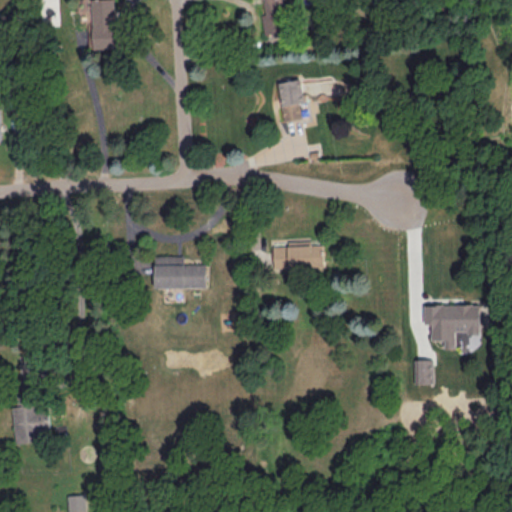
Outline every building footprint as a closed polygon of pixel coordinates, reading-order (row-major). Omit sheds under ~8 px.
[(91,0),(93,48),(121,47),(120,21),(116,21),(114,0),(91,0)] [(264,0),(266,13),(263,13),(266,34),(289,31),(284,0),(264,0)] [(279,81),(285,121),(310,117),(308,105),(306,105),(302,78),(279,81)] [(274,245),(275,267),(325,266),(325,243),(313,243),(313,239),(290,240),(290,244),(274,245)] [(207,286),(207,263),(184,263),(184,254),(155,255),(155,286),(207,286)] [(482,303),(426,303),(425,323),(433,323),(433,339),(445,339),(445,347),(457,347),(457,330),(470,330),(470,335),(481,335),(481,324),(482,324),(482,303)] [(415,383),(435,382),(434,358),(415,358),(415,383)] [(15,441),(51,440),(50,408),(38,408),(38,402),(14,403),(15,441)] [(67,492),(67,511),(84,511),(86,511),(85,491),(67,492)]
